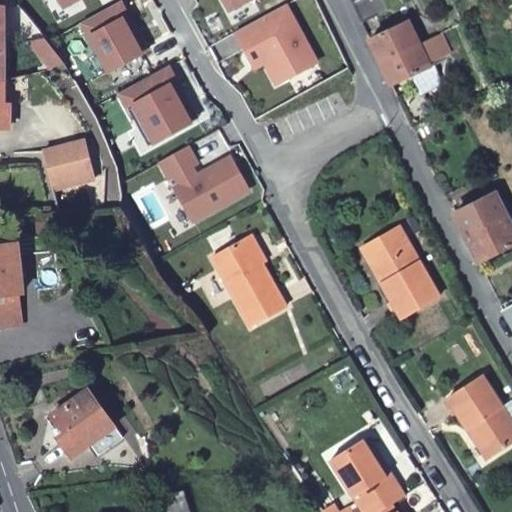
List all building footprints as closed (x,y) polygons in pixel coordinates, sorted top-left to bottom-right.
[(219,0),(226,14),(253,0),(219,0)] [(386,0),(352,0),(363,22),(391,9),(386,0)] [(79,24),(105,73),(143,54),(117,4),(79,24)] [(232,36),(247,65),(257,60),(261,67),(272,89),(312,68),(282,10),(232,36)] [(441,29),(442,29),(438,21),(419,11),(370,36),(381,60),(432,34),(441,29)] [(441,29),(432,34),(441,52),(450,47),(441,29)] [(417,71),(423,87),(441,77),(435,64),(441,52),(432,34),(381,60),(391,82),(417,71)] [(257,60),(247,65),(251,72),(261,67),(257,60)] [(163,69),(114,94),(133,130),(139,126),(149,145),(185,126),(166,89),(172,86),(163,69)] [(191,123),(172,86),(166,89),(185,126),(191,123)] [(438,116),(439,115),(423,87),(406,96),(403,91),(397,94),(413,128),(438,116)] [(4,90),(0,89),(0,138),(12,139),(12,115),(4,115),(4,90)] [(413,128),(420,143),(446,131),(438,116),(413,128)] [(142,149),(149,145),(139,126),(133,130),(142,149)] [(94,176),(83,140),(49,151),(61,186),(94,176)] [(168,191),(185,224),(241,194),(224,162),(190,180),(185,170),(190,167),(181,149),(153,164),(162,181),(168,178),(174,188),(168,191)] [(42,153),(54,189),(61,186),(49,151),(42,153)] [(458,187),(446,194),(452,206),(464,200),(458,187)] [(467,236),(508,216),(496,192),(454,212),(467,236)] [(511,244),(511,224),(508,216),(467,236),(479,261),(511,244)] [(395,231),(361,250),(381,285),(376,288),(396,323),(435,302),(395,231)] [(240,242),(203,263),(243,331),(278,310),(240,242)] [(381,285),(361,250),(357,252),(376,288),(381,285)] [(11,300),(1,251),(0,251),(0,335),(12,333),(6,301),(11,300)] [(511,304),(503,309),(511,324),(511,304)] [(59,361),(55,344),(28,351),(33,368),(59,361)] [(440,405),(459,435),(465,432),(484,462),(511,443),(511,439),(511,438),(511,437),(511,416),(505,406),(495,413),(476,382),(440,405)] [(94,394),(56,423),(67,438),(64,440),(79,459),(97,446),(105,457),(129,441),(94,394)] [(465,432),(459,435),(479,465),(484,462),(465,432)] [(365,439),(360,442),(383,478),(388,475),(365,439)] [(378,511),(388,506),(402,497),(388,475),(383,478),(360,442),(328,463),(360,511),(378,511)]
